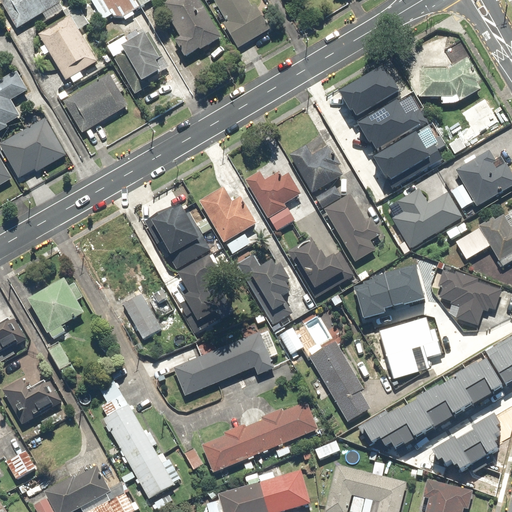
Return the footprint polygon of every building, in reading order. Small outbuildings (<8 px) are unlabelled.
[(1,0),(18,29),(60,5),(57,0),(1,0)] [(104,0),(118,22),(156,0),(155,0),(104,0)] [(172,0),(163,6),(193,57),(206,49),(207,49),(224,39),(200,0),(172,0)] [(222,0),(213,5),(238,49),(267,32),(248,0),(222,0)] [(72,18),(40,36),(68,83),(99,65),(72,18)] [(164,58),(151,34),(113,56),(136,97),(154,87),(151,82),(165,74),(158,62),(164,58)] [(457,97),(457,93),(463,102),(488,87),(470,59),(453,70),(419,71),(421,99),(457,97)] [(384,71),(344,94),(358,119),(401,93),(393,79),(390,80),(384,71)] [(0,134),(9,129),(8,126),(22,118),(13,102),(29,92),(18,74),(0,83),(0,134)] [(65,104),(85,135),(129,108),(110,76),(65,104)] [(363,125),(380,153),(427,124),(410,96),(363,125)] [(500,123),(486,99),(464,111),(478,135),(500,123)] [(3,144),(22,180),(68,156),(49,120),(3,144)] [(418,135),(376,160),(394,190),(444,160),(434,144),(426,149),(418,135)] [(511,175),(495,148),(457,171),(479,208),(511,187),(511,175)] [(331,149),(313,158),(308,149),(293,157),(313,193),(325,187),(346,175),(331,149)] [(0,189),(14,181),(0,156),(0,189)] [(248,182),(276,231),(280,229),(281,230),(297,221),(287,204),(301,196),(289,176),(284,179),(281,173),(273,178),(267,181),(262,174),(248,182)] [(336,187),(318,197),(324,208),(342,198),(336,187)] [(243,198),(234,203),(225,188),(200,202),(225,244),(249,230),(249,229),(258,224),(243,198)] [(449,195),(430,206),(420,191),(400,203),(409,219),(397,226),(411,250),(464,219),(449,195)] [(352,196),(326,212),(357,264),(383,248),(352,196)] [(182,202),(147,223),(176,270),(210,248),(182,202)] [(511,228),(504,214),(481,227),(501,262),(511,255),(511,228)] [(448,234),(452,241),(469,231),(465,224),(448,234)] [(458,243),(468,261),(489,249),(479,231),(458,243)] [(343,253),(326,263),(313,240),(290,254),(317,300),(333,291),(357,277),(343,253)] [(293,316),(282,297),(291,292),(275,263),(265,269),(256,255),(238,266),(274,327),(293,316)] [(212,258),(181,276),(206,318),(237,300),(212,258)] [(416,264),(384,272),(394,308),(426,299),(416,264)] [(355,287),(365,321),(389,315),(388,309),(394,308),(384,272),(373,276),(375,278),(366,281),(367,284),(355,287)] [(458,320),(479,327),(485,309),(496,312),(503,291),(445,272),(438,293),(464,302),(458,320)] [(66,280),(29,301),(50,336),(51,335),(55,341),(67,333),(64,328),(86,315),(79,302),(85,299),(76,285),(71,288),(66,280)] [(142,297),(125,306),(144,340),(160,331),(142,297)] [(421,373),(418,363),(439,356),(428,319),(403,326),(403,325),(380,331),(395,381),(421,373)] [(0,364),(17,356),(13,350),(28,342),(16,321),(12,323),(11,320),(0,326),(0,364)] [(294,330),(282,337),(293,356),(305,349),(294,330)] [(260,334),(173,369),(185,399),(254,371),(256,378),(276,370),(268,350),(267,351),(260,334)] [(361,426),(370,441),(377,437),(384,449),(392,444),(395,450),(511,381),(511,336),(487,352),(490,357),(388,417),(384,412),(361,426)] [(61,344),(50,351),(62,372),(73,366),(61,344)] [(338,344),(312,358),(347,422),(374,408),(338,344)] [(3,391),(23,425),(61,405),(50,384),(32,394),(24,380),(3,391)] [(100,391),(114,416),(105,422),(150,500),(175,486),(130,407),(129,408),(114,382),(100,391)] [(204,445),(216,474),(319,432),(307,403),(204,445)] [(432,448),(437,458),(442,455),(447,463),(455,458),(461,469),(500,446),(493,434),(502,429),(499,424),(503,422),(496,412),(471,426),(473,429),(457,439),(455,435),(432,448)] [(42,423),(46,430),(60,423),(56,415),(42,423)] [(315,450),(320,463),(342,454),(337,441),(315,450)] [(291,447),(278,453),(282,462),(294,456),(291,447)] [(197,450),(186,455),(195,471),(205,465),(197,450)] [(8,464),(18,482),(37,471),(26,453),(8,464)] [(75,511),(82,509),(83,511),(135,511),(121,485),(111,490),(98,466),(46,494),(55,511),(75,511)] [(387,478),(339,467),(326,511),(348,511),(352,497),(380,503),(378,511),(400,511),(401,508),(408,483),(387,478)] [(302,473),(219,496),(223,511),(284,511),(311,505),(302,473)] [(429,481),(421,511),(467,511),(473,491),(429,481)] [(37,507),(39,511),(53,511),(49,502),(37,507)]
